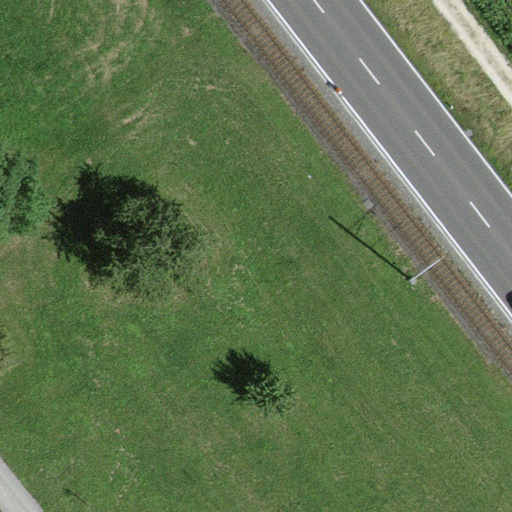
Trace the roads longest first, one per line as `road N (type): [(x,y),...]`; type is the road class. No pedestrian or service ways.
road 1 (primary): [(511,257),(312,0)]
road 2 (track): [(511,101),(434,0)]
